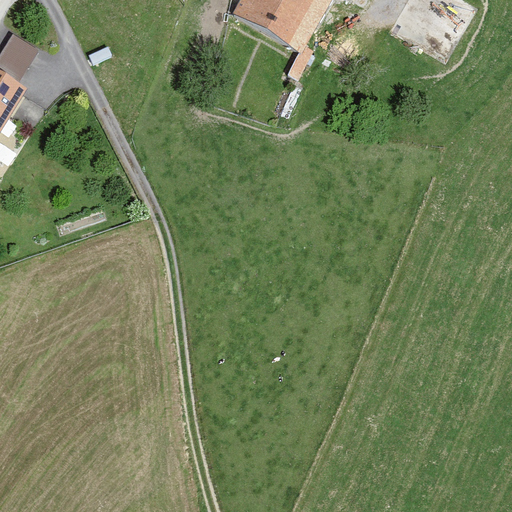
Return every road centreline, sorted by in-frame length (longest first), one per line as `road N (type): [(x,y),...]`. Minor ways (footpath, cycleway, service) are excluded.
road 1 (track): [(215,511),(192,442),(170,243),(155,209)]
road 2 (track): [(48,0),(155,209)]
